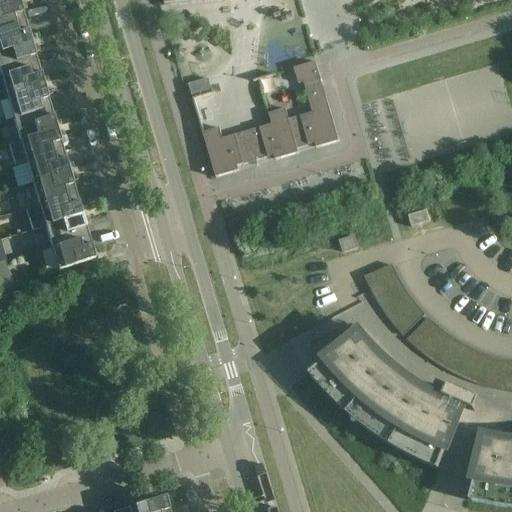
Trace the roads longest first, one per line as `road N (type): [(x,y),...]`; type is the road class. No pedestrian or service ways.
road 1 (residential): [(511,289),(496,284),(462,243),(212,310)]
road 2 (residential): [(168,243),(135,252),(62,0)]
road 3 (tertiary): [(97,0),(168,243)]
road 4 (tertiary): [(191,238),(121,0)]
road 5 (tertiary): [(168,243),(225,450)]
road 6 (residential): [(194,460),(19,511)]
road 7 (unknown): [(511,343),(430,291),(408,253)]
road 8 (tertiary): [(251,443),(212,310)]
